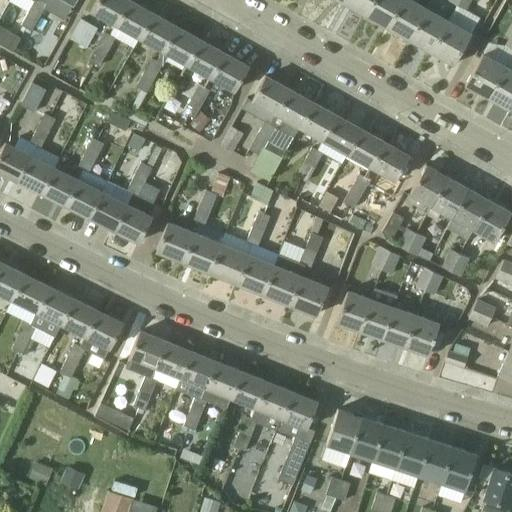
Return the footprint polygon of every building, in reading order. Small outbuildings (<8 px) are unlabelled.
[(55,7),(58,0),(67,0),(74,4),(75,0),(43,0),(42,0),(36,0),(35,3),(31,12),(41,17),(48,3),(55,7)] [(98,0),(92,11),(116,24),(129,0),(98,0)] [(130,0),(129,0),(116,24),(140,38),(154,13),(130,0)] [(373,0),(344,0),(343,2),(365,15),(373,0)] [(388,27),(402,0),(373,0),(365,15),(388,27)] [(411,0),(402,0),(388,27),(410,40),(427,8),(411,0)] [(471,0),(460,0),(458,5),(466,9),(471,0)] [(427,8),(410,40),(432,52),(449,21),(427,8)] [(33,31),(41,17),(31,12),(23,26),(28,29),(33,31)] [(154,13),(140,38),(164,51),(177,26),(154,13)] [(70,38),(71,38),(86,47),(97,28),(82,19),(81,19),(70,38)] [(0,21),(0,39),(13,48),(21,36),(0,21)] [(449,21),(432,52),(453,64),(452,64),(454,65),(472,33),(449,21)] [(177,26),(164,51),(188,64),(201,39),(177,26)] [(116,38),(110,35),(105,32),(98,46),(108,52),(116,38)] [(201,39),(188,64),(211,77),(225,53),(201,39)] [(100,66),(108,52),(98,46),(90,60),(100,66)] [(225,53),(211,77),(235,90),(249,66),(225,53)] [(488,97),(504,67),(482,55),(465,85),(467,86),(467,85),(488,97)] [(163,64),(153,58),(145,72),(156,78),(163,64)] [(511,105),(511,71),(504,67),(488,97),(510,109),(511,105)] [(10,70),(3,90),(15,94),(21,74),(10,70)] [(137,86),(148,92),(156,78),(145,72),(137,86)] [(276,113),(290,89),(266,76),(253,100),(276,113)] [(46,90),(33,83),(32,82),(20,105),(34,112),(46,90)] [(203,104),(210,90),(206,88),(200,85),(199,86),(192,99),(203,104)] [(314,102),(290,89),(276,113),(270,125),(275,128),(267,142),(257,135),(249,149),(259,155),(251,171),(270,181),(300,127),(314,102)] [(195,118),(203,104),(192,99),(184,113),(195,118)] [(314,102),(300,127),(324,140),(338,115),(314,102)] [(201,111),(191,123),(200,132),(211,119),(201,111)] [(112,112),(111,113),(107,123),(125,131),(130,120),(112,112)] [(44,113),(37,127),(48,133),(55,119),(44,113)] [(338,115),(324,140),(348,153),(361,129),(338,115)] [(257,135),(267,142),(275,128),(270,125),(265,122),(257,135)] [(48,133),(37,127),(30,142),(36,145),(41,147),(48,133)] [(243,133),(232,127),(222,145),(232,152),(243,133)] [(361,129),(348,153),(372,166),(385,142),(361,129)] [(93,138),(86,152),(96,157),(104,143),(93,138)] [(372,166),(366,177),(370,180),(389,191),(409,155),(385,142),(372,166)] [(0,171),(18,180),(31,155),(6,143),(0,155),(0,171)] [(60,157),(41,147),(36,145),(31,155),(18,180),(42,193),(55,168),(60,157)] [(312,147),(305,161),(315,167),(323,153),(318,150),(312,147)] [(89,172),(96,157),(86,152),(79,166),(89,172)] [(315,167),(305,161),(297,175),(307,181),(315,167)] [(134,176),(145,182),(152,168),(142,162),(134,176)] [(410,194),(431,206),(447,177),(429,166),(426,164),(410,194)] [(55,168),(42,193),(66,205),(79,180),(55,168)] [(84,170),(79,180),(66,205),(91,217),(109,182),(84,170)] [(363,194),(370,180),(366,177),(360,174),(352,188),(363,194)] [(127,190),(121,187),(109,181),(109,182),(91,217),(115,230),(128,205),(133,194),(138,196),(145,182),(134,176),(127,190)] [(431,206),(442,212),(452,218),(469,188),(447,177),(431,206)] [(355,208),(363,194),(352,188),(344,202),(355,208)] [(452,218),(473,229),(490,200),(469,188),(452,218)] [(211,209),(217,194),(206,190),(200,205),(211,209)] [(490,200),(473,229),(495,242),(511,212),(508,210),(490,200)] [(128,205),(115,230),(139,242),(152,217),(128,205)] [(200,205),(194,219),(205,224),(211,209),(200,205)] [(271,215),(264,212),(260,210),(254,225),(265,230),(271,215)] [(404,218),(394,212),(382,232),(387,240),(390,242),(404,218)] [(157,250),(183,261),(195,231),(169,221),(157,250)] [(265,230),(254,225),(248,240),(259,244),(265,230)] [(406,250),(417,232),(407,227),(398,246),(406,250)] [(195,231),(183,261),(210,272),(222,242),(195,231)] [(307,246),(318,251),(324,236),(313,231),(307,246)] [(426,237),(417,232),(406,250),(417,255),(421,248),(426,237)] [(236,282),(248,253),(222,242),(210,272),(236,282)] [(318,251),(307,246),(300,261),(306,263),(312,266),(318,251)] [(371,264),(381,269),(390,251),(380,246),(371,264)] [(430,261),(433,253),(421,248),(417,255),(430,261)] [(442,266),(451,271),(460,254),(450,249),(442,266)] [(390,251),(381,269),(391,274),(400,256),(390,251)] [(263,293),(275,264),(248,253),(236,282),(263,293)] [(306,263),(300,261),(280,253),(278,256),(275,264),(263,293),(290,304),(300,278),(302,274),(306,263)] [(460,254),(451,271),(460,276),(469,258),(460,254)] [(500,269),(511,274),(511,263),(504,260),(500,269)] [(1,262),(0,264),(0,292),(0,293),(13,299),(25,274),(1,262)] [(416,285),(425,290),(433,272),(424,268),(416,285)] [(511,284),(511,274),(500,269),(496,278),(511,284)] [(433,272),(425,290),(434,294),(442,276),(433,272)] [(25,274),(13,299),(7,311),(26,320),(32,323),(32,322),(50,286),(25,274)] [(328,285),(307,277),(302,274),(300,278),(290,304),(316,315),(328,285)] [(55,337),(62,323),(74,298),(50,286),(32,322),(32,323),(26,320),(19,334),(30,339),(36,327),(55,337)] [(375,287),(371,299),(360,330),(382,338),(393,307),(398,295),(375,287)] [(348,290),(336,322),(340,323),(360,330),(371,299),(348,290)] [(74,298),(62,323),(86,336),(99,311),(74,298)] [(473,308),(492,317),(496,308),(477,299),(473,308)] [(393,307),(382,338),(404,346),(415,314),(393,307)] [(492,317),(473,308),(468,319),(487,327),(492,317)] [(105,359),(123,323),(99,311),(86,336),(81,346),(75,344),(68,358),(79,363),(86,350),(105,359)] [(415,314),(404,346),(425,353),(425,354),(428,355),(440,323),(415,314)] [(166,341),(141,330),(126,367),(146,375),(151,378),(156,366),(166,341)] [(30,339),(19,334),(12,348),(23,353),(30,339)] [(166,341),(156,366),(181,377),(191,351),(166,341)] [(216,361),(191,351),(181,377),(176,389),(196,397),(196,396),(201,398),(202,398),(206,387),(216,361)] [(445,360),(464,367),(467,358),(448,351),(445,360)] [(511,351),(509,351),(499,374),(511,379),(511,351)] [(66,373),(73,376),(79,363),(68,358),(61,372),(65,374),(66,373)] [(227,408),(231,397),(242,371),(216,361),(206,387),(202,398),(207,400),(227,408)] [(56,371),(42,363),(33,379),(48,387),(56,371)] [(242,371),(231,397),(256,407),(267,381),(242,371)] [(78,379),(73,376),(66,373),(65,374),(59,386),(72,392),(78,379)] [(157,380),(151,378),(146,375),(140,390),(151,394),(157,380)] [(267,381),(256,407),(252,418),(246,416),(240,431),(252,435),(257,422),(277,429),(292,391),(267,381)] [(151,394),(140,390),(134,405),(145,410),(151,394)] [(292,391),(277,429),(295,437),(279,479),(294,485),(311,442),(301,438),(306,427),(307,427),(317,401),(292,391)] [(207,400),(202,398),(201,398),(196,396),(196,397),(190,411),(184,425),(195,430),(201,415),(207,400)] [(339,408),(327,444),(329,445),(351,452),(363,417),(341,409),(339,408)] [(134,417),(125,413),(124,414),(119,427),(128,430),(134,417)] [(363,417),(351,452),(372,459),(384,424),(363,417)] [(384,424),(372,459),(395,466),(406,431),(384,424)] [(252,435),(240,431),(235,446),(246,450),(252,435)] [(406,431),(395,466),(417,474),(429,439),(406,431)] [(429,439),(417,474),(440,481),(452,447),(429,439)] [(474,454),(452,447),(440,481),(463,489),(465,490),(477,454),(474,454)] [(204,457),(192,452),(189,460),(201,465),(204,457)] [(47,485),(53,468),(36,461),(29,478),(47,485)] [(490,511),(508,511),(511,506),(511,503),(511,473),(494,468),(484,497),(494,500),(490,511)] [(316,478),(307,475),(301,489),(310,492),(316,478)] [(335,498),(340,481),(331,478),(325,495),(326,495),(335,498)] [(350,484),(340,481),(335,498),(344,501),(350,484)] [(127,511),(133,497),(108,489),(101,511),(127,511)] [(377,511),(381,511),(386,496),(377,493),(371,510),(377,511)] [(322,507),(330,510),(335,498),(326,495),(322,507)] [(386,496),(381,511),(391,511),(396,499),(386,496)] [(218,511),(221,502),(204,497),(200,511),(218,511)]
